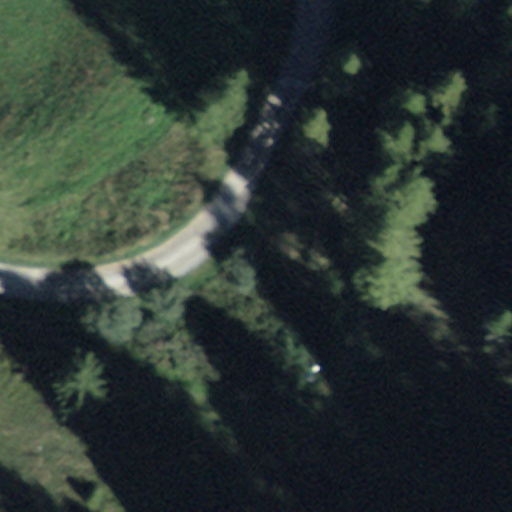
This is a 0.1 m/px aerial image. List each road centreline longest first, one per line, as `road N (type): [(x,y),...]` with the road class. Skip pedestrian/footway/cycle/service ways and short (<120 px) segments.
road 1 (track): [(0,308),(221,413),(289,414),(342,379),(358,318),(346,241),(360,119),(441,0)]
road 2 (track): [(0,282),(107,285),(147,276),(204,242),(302,58),(316,0)]
